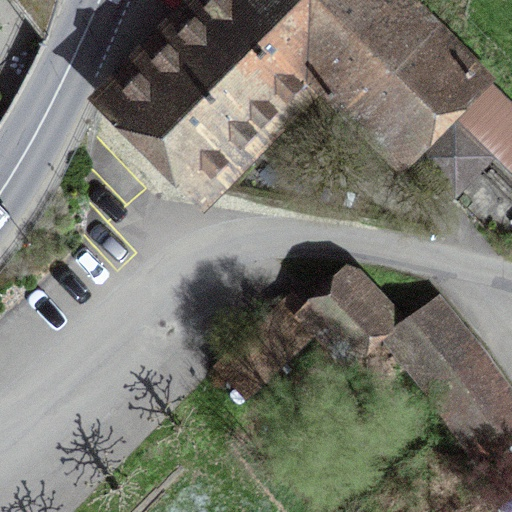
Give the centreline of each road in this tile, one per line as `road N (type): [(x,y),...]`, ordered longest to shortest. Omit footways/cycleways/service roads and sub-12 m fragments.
road 1 (unclassified): [(0,424),(140,295),(215,248),(292,236),(460,262)]
road 2 (secondary): [(99,0),(0,192)]
